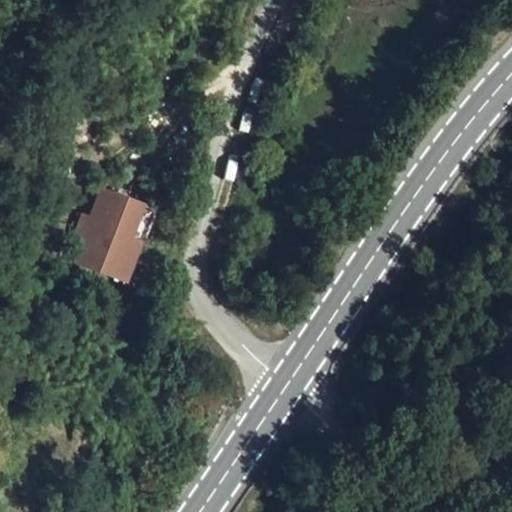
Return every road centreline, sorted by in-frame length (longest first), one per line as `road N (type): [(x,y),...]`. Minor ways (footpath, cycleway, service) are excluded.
road 1 (unclassified): [(273,0),(239,80),(192,254),(204,308),(288,384)]
road 2 (secondary): [(511,74),(438,162),(288,384)]
road 3 (track): [(147,0),(49,106),(0,205)]
road 4 (track): [(288,384),(433,511)]
road 5 (secondary): [(288,384),(200,511)]
